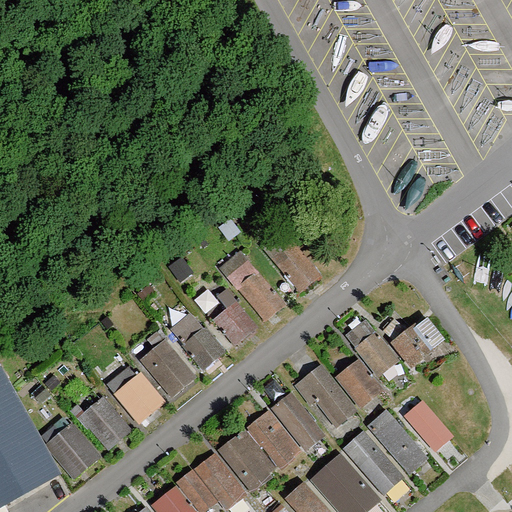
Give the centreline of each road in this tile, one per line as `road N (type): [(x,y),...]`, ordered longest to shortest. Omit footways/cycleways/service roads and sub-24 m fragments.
road 1 (residential): [(74,511),(347,292),(391,244)]
road 2 (residential): [(268,0),(335,117),(391,244)]
road 3 (residential): [(391,244),(511,161)]
